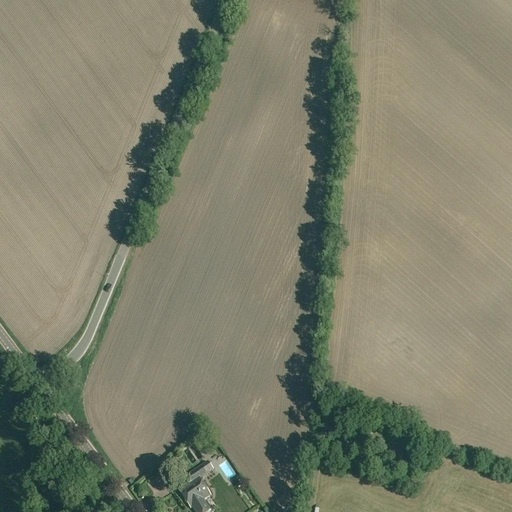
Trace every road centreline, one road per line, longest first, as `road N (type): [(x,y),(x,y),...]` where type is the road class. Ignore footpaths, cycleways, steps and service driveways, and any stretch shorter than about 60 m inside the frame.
road 1 (unclassified): [(42,387),(84,343),(226,0)]
road 2 (tertiary): [(135,511),(42,387)]
